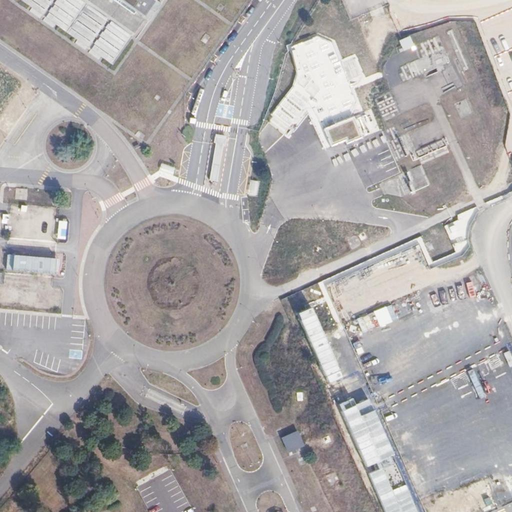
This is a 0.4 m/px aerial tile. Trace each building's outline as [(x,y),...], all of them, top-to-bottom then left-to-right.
[(23,0),(116,68),(160,0),(23,0)] [(439,0),(422,0),(429,25),(445,21),(439,0)] [(398,39),(403,50),(414,46),(409,35),(398,39)] [(441,70),(430,74),(437,95),(467,83),(457,57),(439,64),(441,70)] [(334,64),(338,83),(352,81),(348,62),(334,64)] [(326,90),(305,71),(296,81),(317,99),(326,90)] [(382,120),(399,113),(391,90),(373,97),(382,120)] [(405,172),(414,190),(428,184),(419,165),(405,172)] [(36,206),(33,275),(49,276),(52,207),(36,206)] [(287,452),(303,446),(297,430),(281,436),(287,452)]
